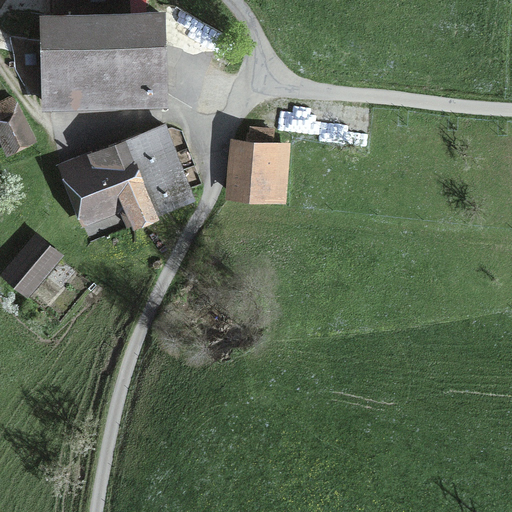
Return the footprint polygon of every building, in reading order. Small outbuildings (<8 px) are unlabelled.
[(117,93),(163,92),(160,13),(46,17),(49,106),(117,104),(117,93)] [(268,121),(365,143),(371,114),(274,92),(268,121)] [(0,131),(11,151),(29,141),(5,99),(0,101),(0,131)] [(231,192),(283,198),(288,147),(271,145),(273,128),(251,126),(249,142),(237,141),(231,192)] [(184,176),(192,173),(175,128),(95,158),(93,152),(70,160),(89,211),(120,200),(129,224),(193,197),(184,176)] [(34,277),(41,284),(61,256),(42,239),(22,261),(37,274),(34,277)]
